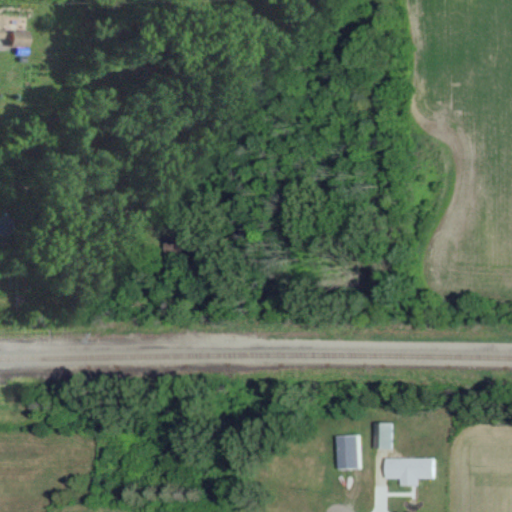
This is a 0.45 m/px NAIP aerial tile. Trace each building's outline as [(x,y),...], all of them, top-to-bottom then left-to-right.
[(29,29),(10,29),(10,45),(29,45),(29,29)] [(164,254),(206,254),(206,234),(164,234),(164,254)] [(373,447),(391,447),(391,422),(373,422),(373,447)] [(336,434),(336,467),(359,467),(358,434),(336,434)] [(433,457),(384,457),(384,477),(400,477),(400,484),(417,484),(417,477),(433,477),(433,457)]
